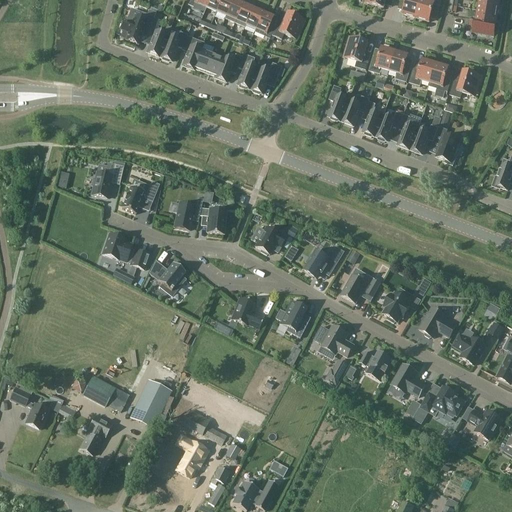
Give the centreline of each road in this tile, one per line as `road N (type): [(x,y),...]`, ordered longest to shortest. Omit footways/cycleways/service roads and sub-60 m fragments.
road 1 (residential): [(511,245),(266,151)]
road 2 (residential): [(511,206),(278,112)]
road 3 (residential): [(511,403),(306,290)]
road 4 (residential): [(278,112),(198,89),(109,47),(104,33),(113,0)]
road 5 (residential): [(511,69),(329,10)]
road 6 (residential): [(266,151),(132,104),(84,97)]
road 7 (residential): [(165,240),(218,283),(306,290)]
road 8 (residential): [(306,290),(232,249),(165,240)]
road 9 (unknown): [(77,511),(120,420),(115,409),(79,394)]
